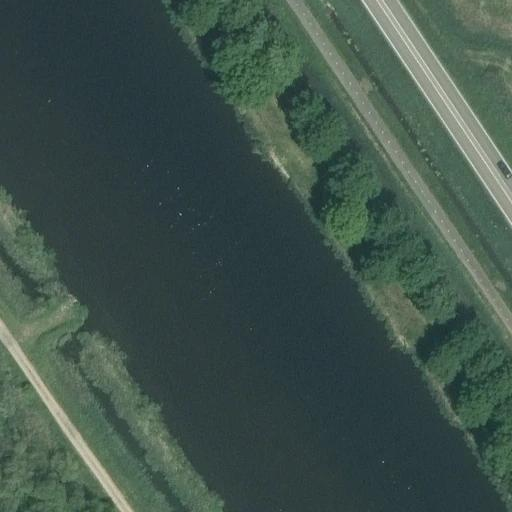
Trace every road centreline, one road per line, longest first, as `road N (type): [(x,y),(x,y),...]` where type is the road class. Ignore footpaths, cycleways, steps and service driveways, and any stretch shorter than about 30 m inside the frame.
road 1 (track): [(0,301),(140,511)]
road 2 (primary): [(511,199),(378,0)]
